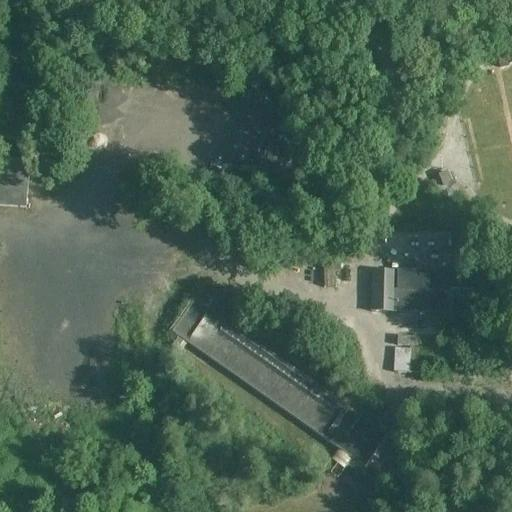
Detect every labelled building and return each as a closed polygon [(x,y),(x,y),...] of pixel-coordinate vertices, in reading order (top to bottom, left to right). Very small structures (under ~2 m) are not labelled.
[(296,90),(286,89),(281,135),(291,136),(296,90)] [(0,206),(27,208),(29,161),(0,159),(0,206)] [(448,173),(439,176),(443,188),(452,185),(448,173)] [(285,209),(286,185),(274,184),(274,195),(273,208),(273,209),(278,209),(285,209)] [(425,234),(425,250),(458,251),(458,235),(425,234)] [(310,285),(308,261),(289,263),(289,261),(279,262),(281,286),(291,285),(291,287),(310,285)] [(323,263),(324,288),(336,287),(335,263),(323,263)] [(490,303),(490,285),(473,285),(473,279),(397,277),(397,274),(373,274),(372,313),(472,315),(472,303),(490,303)] [(185,341),(365,468),(388,436),(192,299),(170,331),(179,337),(174,346),(179,349),(185,341)] [(202,305),(208,309),(212,304),(206,300),(202,305)] [(497,320),(470,319),(469,330),(497,331),(497,320)] [(397,338),(397,347),(418,348),(418,338),(397,338)] [(411,348),(411,349),(410,374),(423,374),(424,349),(411,348)] [(410,374),(411,349),(395,349),(393,373),(410,374)]
